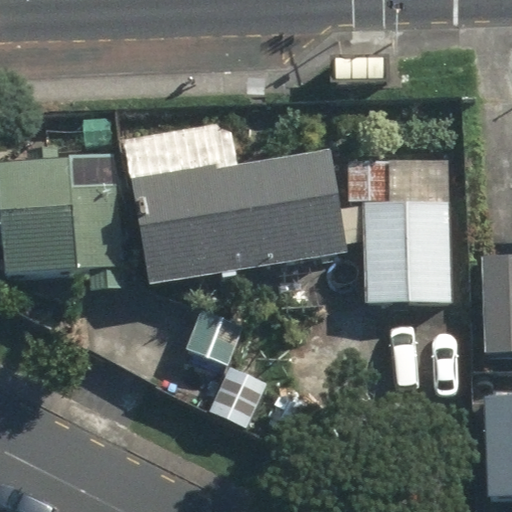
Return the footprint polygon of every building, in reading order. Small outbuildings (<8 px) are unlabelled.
[(335,81),(388,82),(389,56),(335,55),(335,81)] [(128,188),(145,293),(343,260),(326,157),(128,188)] [(346,208),(387,207),(386,161),(345,162),(346,208)] [(67,162),(0,166),(0,294),(122,287),(115,182),(68,186),(67,162)] [(362,210),(364,310),(449,308),(445,209),(362,210)] [(511,262),(480,263),(482,360),(511,359),(511,262)] [(185,354),(226,370),(241,332),(200,316),(185,354)] [(211,411),(247,428),(268,383),(232,366),(211,411)] [(511,400),(480,402),(484,504),(511,502),(511,400)]
